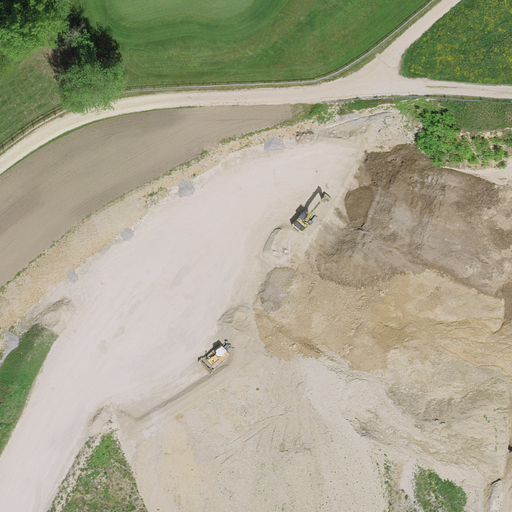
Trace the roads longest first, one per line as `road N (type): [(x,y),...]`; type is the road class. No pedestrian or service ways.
road 1 (track): [(0,169),(58,124),(116,101),(377,86)]
road 2 (track): [(377,86),(511,90)]
